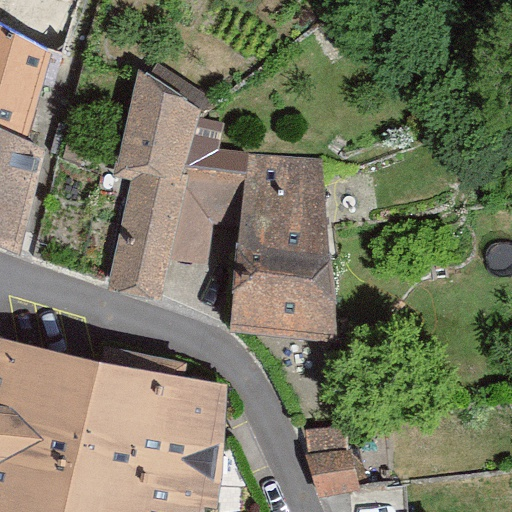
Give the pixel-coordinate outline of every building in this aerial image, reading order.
[(86,57),(105,0),(0,0),(0,28),(70,52),(86,57)] [(402,0),(360,0),(344,15),(376,51),(417,16),(402,0)] [(70,52),(0,28),(0,122),(45,136),(70,52)] [(232,168),(243,119),(169,91),(145,164),(170,173),(149,271),(205,289),(217,241),(232,168)] [(0,224),(40,238),(70,144),(45,136),(0,122),(0,224)] [(265,322),(370,331),(360,151),(286,146),(277,175),(232,168),(217,241),(268,250),(265,322)] [(204,511),(219,395),(0,347),(0,511),(204,511)] [(340,486),(381,481),(374,425),(333,431),(340,486)]
